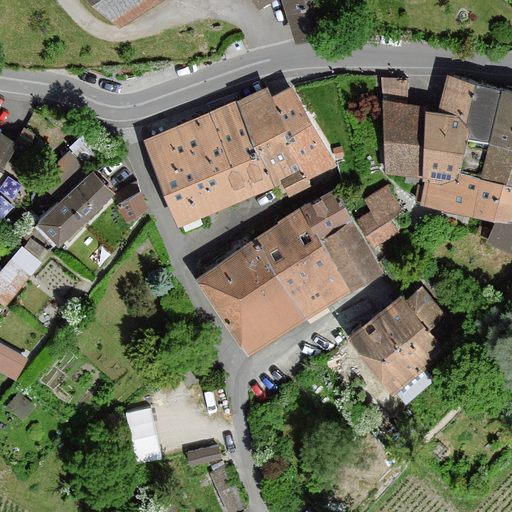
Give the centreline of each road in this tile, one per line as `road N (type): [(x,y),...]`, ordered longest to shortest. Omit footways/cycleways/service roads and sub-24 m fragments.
road 1 (residential): [(128,107),(158,203),(235,367),(266,511)]
road 2 (tertiary): [(511,63),(322,51),(247,65),(128,107)]
road 3 (tertiary): [(128,107),(0,77)]
